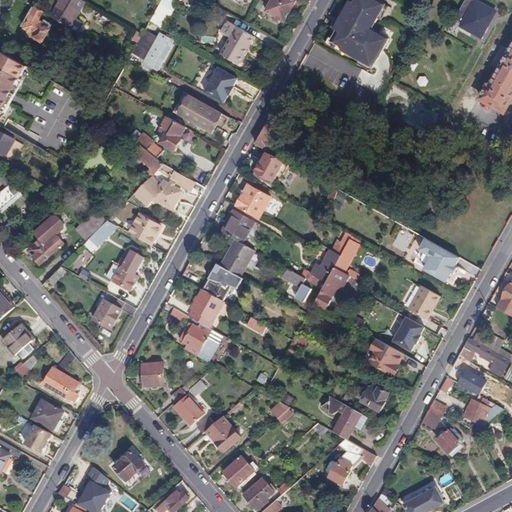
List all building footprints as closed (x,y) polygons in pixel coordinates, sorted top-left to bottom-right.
[(62,0),(63,1),(54,19),(66,25),(73,29),(87,3),(81,0),(62,0)] [(163,0),(159,8),(151,22),(160,27),(162,23),(166,25),(180,0),(163,0)] [(267,12),(286,23),(297,2),(292,0),(271,0),(273,1),(267,12)] [(387,7),(374,0),(356,0),(356,1),(354,5),(351,4),(340,22),(336,31),(339,33),(335,40),(333,43),(345,50),(343,53),(348,56),(361,63),(374,70),(390,41),(373,31),(379,21),(387,7)] [(488,28),(497,13),(478,2),(477,2),(473,0),(468,0),(457,21),(464,26),(463,28),(483,39),(489,29),(488,28)] [(390,9),(387,7),(379,21),(382,23),(390,9)] [(43,13),(37,9),(26,30),(37,36),(36,38),(43,43),(53,25),(45,20),(43,23),(39,21),(43,13)] [(336,31),(340,22),(337,20),(332,29),(336,31)] [(464,26),(457,21),(450,33),(457,37),(463,28),(464,26)] [(89,46),(92,40),(73,29),(66,25),(63,31),(89,46)] [(257,37),(234,25),(229,34),(234,37),(223,58),(240,67),(257,37)] [(161,60),(172,40),(162,34),(146,63),(159,71),(164,61),(161,60)] [(333,43),(335,40),(332,38),(327,46),(347,58),(348,56),(343,53),(345,50),(333,43)] [(511,50),(510,55),(506,53),(500,64),(503,66),(491,87),(488,86),(480,101),(504,115),(511,100),(511,50)] [(0,113),(1,111),(6,114),(11,104),(17,94),(12,92),(27,66),(1,52),(0,52),(0,113)] [(371,76),(374,70),(361,63),(358,68),(371,76)] [(234,87),(238,79),(219,68),(215,76),(212,77),(209,82),(210,85),(205,92),(225,103),(229,95),(230,95),(235,87),(234,87)] [(421,75),(417,83),(426,87),(429,79),(421,75)] [(102,109),(101,111),(107,116),(122,91),(115,87),(102,109)] [(224,114),(186,93),(175,112),(213,134),(224,114)] [(89,114),(93,106),(80,99),(75,107),(89,114)] [(286,121),(274,114),(257,144),(269,151),(286,121)] [(187,128),(164,115),(163,118),(167,120),(161,132),(166,135),(161,144),(176,152),(183,140),(181,139),(187,128)] [(16,140),(0,131),(0,151),(8,156),(16,140)] [(144,134),(138,142),(158,159),(164,152),(154,144),(155,143),(144,134)] [(138,142),(132,137),(126,143),(152,168),(146,174),(151,179),(165,165),(158,159),(138,142)] [(286,164),(268,155),(259,172),(276,182),(286,164)] [(191,190),(196,182),(176,171),(172,178),(191,190)] [(65,176),(59,186),(63,188),(69,178),(65,176)] [(135,194),(148,207),(154,200),(173,210),(183,192),(165,182),(162,186),(153,177),(143,187),(135,194)] [(250,186),(238,207),(260,220),(272,199),(250,186)] [(334,205),(339,191),(334,188),(329,202),(334,205)] [(224,232),(240,242),(244,244),(256,223),(235,212),(224,232)] [(43,265),(65,246),(57,237),(66,229),(67,226),(60,218),(56,217),(40,232),(40,236),(43,240),(30,251),(43,265)] [(135,235),(153,245),(164,227),(146,217),(135,235)] [(77,230),(88,241),(101,229),(90,218),(77,230)] [(101,229),(88,241),(95,249),(116,228),(109,220),(101,229)] [(333,251),(343,256),(353,237),(348,234),(342,245),(338,242),(333,251)] [(350,266),(363,242),(353,237),(343,256),(340,261),(350,266)] [(456,266),(461,258),(428,240),(422,251),(433,258),(426,270),(447,282),(452,273),(455,275),(459,268),(456,266)] [(240,242),(225,265),(242,275),(256,251),(244,244),(240,242)] [(131,291),(140,277),(135,274),(144,259),(122,247),(113,261),(120,265),(111,279),(131,291)] [(76,262),(85,268),(93,255),(85,250),(76,262)] [(333,251),(332,250),(323,266),(318,264),(314,272),(329,281),(336,269),(340,261),(343,256),(333,251)] [(340,261),(336,269),(342,272),(346,274),(350,266),(340,261)] [(225,265),(220,262),(210,281),(209,281),(204,290),(224,301),(232,286),(240,287),(246,277),(242,275),(225,265)] [(62,267),(49,280),(54,284),(67,272),(62,267)] [(79,276),(87,280),(91,273),(83,269),(79,276)] [(315,305),(325,311),(327,312),(334,299),(339,291),(342,293),(351,277),(346,274),(342,272),(336,269),(329,281),(324,290),(315,305)] [(298,275),(290,270),(285,279),(301,288),(296,298),(304,303),(312,290),(303,285),(306,280),(300,276),(298,275)] [(324,290),(329,281),(314,272),(300,276),(306,280),(324,290)] [(511,284),(503,300),(499,308),(511,314),(511,284)] [(410,310),(429,320),(441,297),(423,287),(410,310)] [(225,302),(204,290),(193,310),(194,311),(191,317),(202,324),(210,329),(225,302)] [(0,320),(15,307),(3,293),(0,295),(0,320)] [(122,310),(133,316),(137,309),(118,298),(114,306),(104,300),(93,319),(111,328),(122,310)] [(287,334),(297,339),(298,336),(300,332),(301,331),(298,329),(295,327),(304,311),(297,307),(288,324),(291,326),(287,334)] [(188,316),(177,310),(173,316),(185,322),(188,316)] [(307,312),(298,329),(301,331),(310,314),(307,312)] [(395,339),(405,319),(397,315),(387,335),(395,339)] [(266,326),(251,317),(246,326),(262,334),(266,326)] [(350,324),(364,332),(368,324),(353,317),(350,324)] [(426,328),(410,319),(397,343),(412,352),(418,342),(419,343),(423,336),(422,335),(426,328)] [(28,328),(23,323),(4,340),(17,355),(33,341),(25,331),(28,328)] [(189,345),(187,349),(210,362),(220,345),(209,338),(213,330),(210,329),(202,324),(199,328),(196,325),(195,326),(186,342),(186,343),(189,345)] [(184,341),(186,342),(195,326),(193,325),(184,341)] [(474,339),(500,354),(506,343),(486,331),(483,336),(477,333),(474,339)] [(474,339),(470,337),(466,344),(482,353),(481,355),(495,362),(491,368),(502,374),(510,360),(500,354),(474,339)] [(405,355),(378,340),(371,351),(374,353),(368,362),(396,378),(400,370),(398,369),(399,366),(405,355)] [(300,350),(293,346),(290,351),(297,355),(300,350)] [(476,356),(464,349),(460,355),(473,362),(476,356)] [(290,351),(285,360),(292,364),(297,355),(290,351)] [(166,386),(164,363),(144,365),(145,387),(166,386)] [(11,376),(27,385),(36,371),(24,364),(11,376)] [(81,382),(55,367),(46,383),(72,398),(81,382)] [(466,370),(459,383),(480,395),(487,382),(466,370)] [(257,381),(263,384),(268,376),(262,372),(257,381)] [(167,400),(172,405),(191,389),(202,380),(198,376),(183,388),(181,387),(167,400)] [(441,389),(446,393),(453,380),(447,377),(441,389)] [(202,380),(191,389),(197,395),(208,386),(202,380)] [(487,382),(480,395),(484,398),(486,398),(494,385),(487,382)] [(381,411),(388,399),(386,398),(388,393),(379,388),(377,391),(371,387),(363,401),(381,411)] [(206,413),(190,394),(176,406),(192,425),(206,413)] [(363,414),(330,396),(330,403),(324,408),(331,412),(331,414),(334,415),(339,411),(345,414),(335,433),(347,439),(348,440),(363,414)] [(64,412),(43,400),(34,418),(55,430),(64,412)] [(482,424),(479,429),(475,427),(473,431),(477,434),(479,435),(488,427),(483,424),(488,414),(490,415),(492,410),(489,409),(490,408),(482,404),(473,400),(466,417),(482,424)] [(445,408),(434,401),(430,408),(442,414),(445,408)] [(270,412),(278,420),(281,417),(291,408),(281,402),(270,412)] [(291,408),(281,417),(284,419),(290,413),(301,419),(303,415),(291,408)] [(442,414),(430,408),(427,414),(440,421),(443,415),(442,414)] [(440,421),(427,414),(423,420),(436,427),(440,421)] [(212,427),(207,432),(224,452),(241,436),(224,417),(212,427)] [(196,430),(201,436),(207,432),(212,427),(206,421),(196,430)] [(454,427),(452,425),(439,438),(452,451),(466,438),(460,432),(456,435),(452,431),(454,427)] [(44,452),(54,435),(38,426),(27,443),(44,452)] [(330,430),(323,426),(318,431),(322,437),(330,430)] [(23,452),(0,438),(0,475),(12,454),(20,459),(23,452)] [(365,457),(375,463),(378,457),(372,453),(348,440),(347,439),(342,444),(344,445),(351,450),(347,455),(338,467),(336,465),(332,471),(335,472),(333,475),(346,484),(356,469),(365,457)] [(335,453),(344,445),(342,444),(333,452),(335,453)] [(145,465),(133,451),(115,466),(127,480),(145,465)] [(256,472),(243,457),(225,472),(226,473),(223,475),(228,482),(232,479),(239,487),(256,472)] [(92,482),(79,505),(87,509),(91,511),(102,511),(113,493),(106,489),(111,480),(95,467),(88,479),(92,482)] [(450,474),(440,478),(442,485),(453,482),(450,474)] [(271,487),(264,478),(246,495),(258,508),(272,496),(267,491),(271,487)] [(279,488),(282,494),(290,489),(287,483),(279,488)] [(60,494),(75,502),(80,493),(65,485),(60,494)] [(406,506),(407,507),(409,511),(432,511),(447,504),(438,488),(436,489),(431,487),(426,490),(424,495),(406,506)] [(181,495),(178,492),(160,507),(164,511),(178,511),(190,500),(184,492),(181,495)] [(377,511),(389,511),(393,500),(382,494),(374,508),(377,511)] [(264,511),(277,511),(283,507),(277,501),(264,511)] [(79,505),(75,502),(73,507),(75,508),(81,511),(85,511),(87,509),(79,505)]
